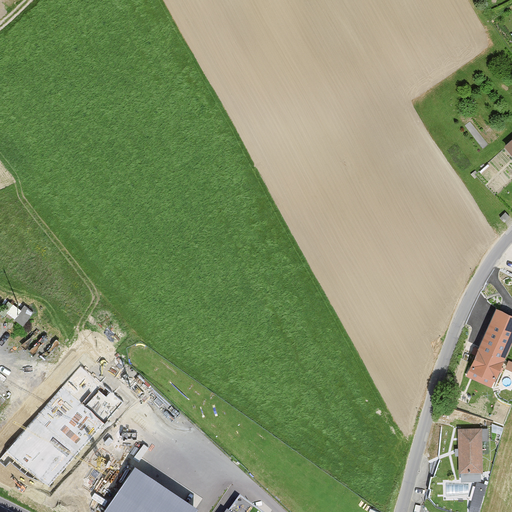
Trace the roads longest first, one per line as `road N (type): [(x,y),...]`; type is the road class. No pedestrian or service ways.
road 1 (unclassified): [(511,235),(492,254),(459,323),(404,511)]
road 2 (residential): [(273,511),(126,378)]
